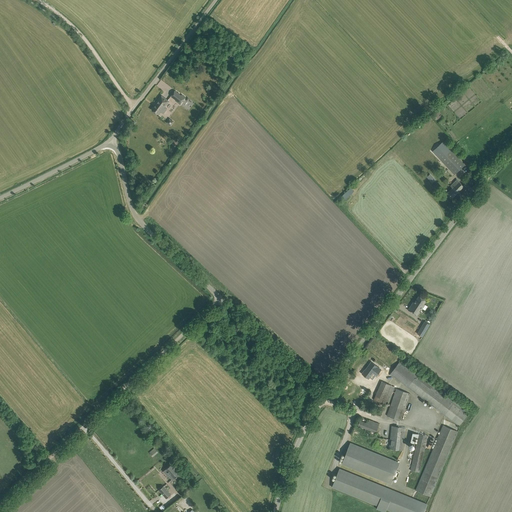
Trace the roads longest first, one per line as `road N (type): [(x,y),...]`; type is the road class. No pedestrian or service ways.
road 1 (unclassified): [(324,394),(511,150)]
road 2 (unclassified): [(0,501),(217,297)]
road 3 (unclassified): [(217,297),(136,219),(113,140)]
road 4 (unclassified): [(113,140),(216,0)]
road 5 (track): [(130,111),(77,36),(30,0)]
road 6 (unclassified): [(324,394),(217,297)]
road 7 (unclassified): [(275,511),(324,394)]
road 8 (unclassified): [(0,196),(113,140)]
